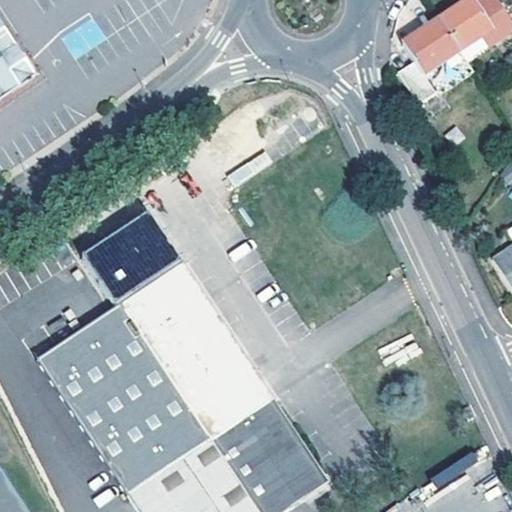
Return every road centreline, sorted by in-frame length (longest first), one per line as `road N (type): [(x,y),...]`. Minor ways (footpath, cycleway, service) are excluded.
road 1 (tertiary): [(492,372),(371,115)]
road 2 (unclassified): [(195,79),(0,217)]
